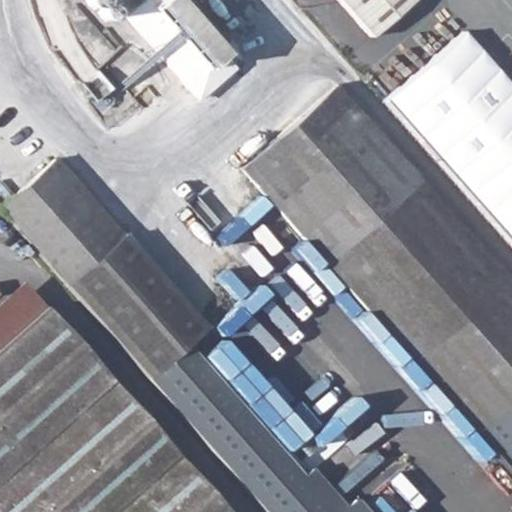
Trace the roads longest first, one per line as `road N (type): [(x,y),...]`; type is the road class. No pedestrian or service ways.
road 1 (unknown): [(511,271),(265,0)]
road 2 (unknown): [(0,251),(44,288),(244,511)]
